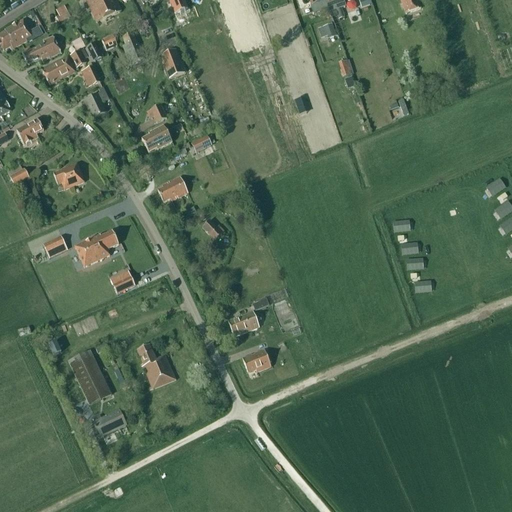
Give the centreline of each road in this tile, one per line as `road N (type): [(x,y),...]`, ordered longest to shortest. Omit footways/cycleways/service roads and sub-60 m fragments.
road 1 (residential): [(243,411),(117,169),(80,127),(0,63)]
road 2 (track): [(243,411),(511,299)]
road 3 (track): [(112,480),(63,370),(65,354),(190,306)]
road 4 (track): [(243,411),(51,511)]
road 5 (track): [(325,511),(243,411)]
